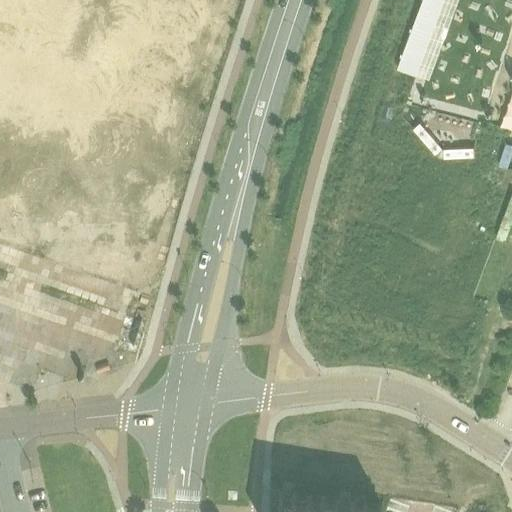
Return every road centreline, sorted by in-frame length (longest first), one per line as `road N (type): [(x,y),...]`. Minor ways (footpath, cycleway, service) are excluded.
road 1 (residential): [(266,397),(392,391),(511,452)]
road 2 (secondary): [(240,194),(215,236),(172,409)]
road 3 (secondary): [(205,405),(239,243),(240,194)]
road 4 (secondary): [(240,194),(303,0)]
road 5 (unclassified): [(0,430),(172,409)]
